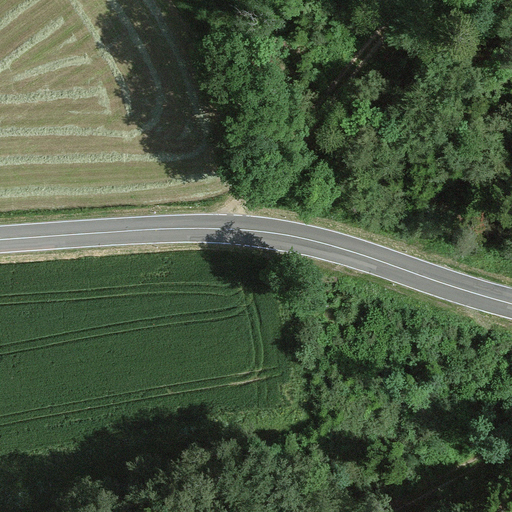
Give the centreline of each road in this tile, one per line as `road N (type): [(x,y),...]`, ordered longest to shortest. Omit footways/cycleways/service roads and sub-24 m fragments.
road 1 (primary): [(511,303),(266,232),(178,228),(0,240)]
road 2 (track): [(224,229),(416,0)]
